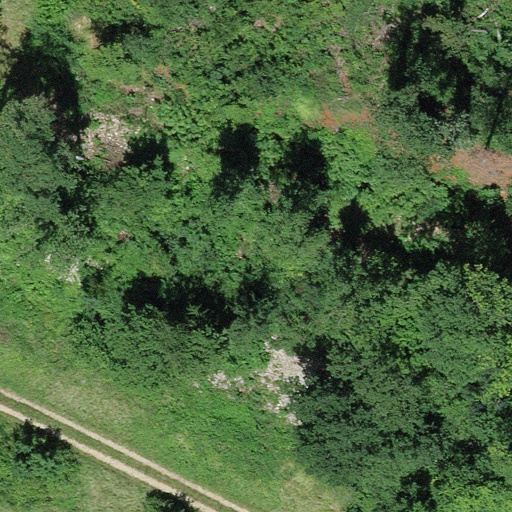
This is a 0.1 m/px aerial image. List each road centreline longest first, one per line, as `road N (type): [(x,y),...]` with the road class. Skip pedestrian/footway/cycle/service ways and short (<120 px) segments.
road 1 (track): [(0,67),(511,222)]
road 2 (track): [(0,409),(211,511)]
